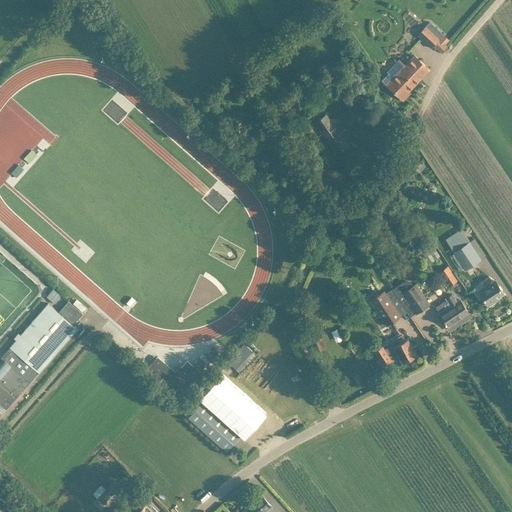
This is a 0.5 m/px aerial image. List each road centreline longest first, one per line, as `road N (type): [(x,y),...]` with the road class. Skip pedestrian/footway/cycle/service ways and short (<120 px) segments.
road 1 (unclassified): [(337,416),(299,326),(304,270),(341,209),(404,156),(434,96),(505,0)]
road 2 (unclassified): [(337,416),(511,327)]
road 3 (unclassified): [(204,511),(269,457),(337,416)]
